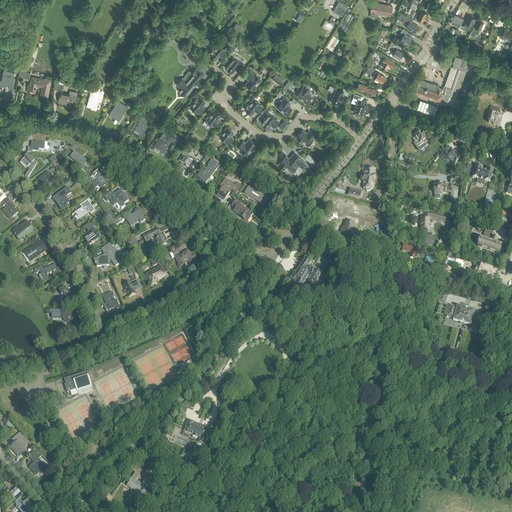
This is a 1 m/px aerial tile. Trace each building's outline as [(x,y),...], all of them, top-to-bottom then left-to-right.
[(414,6),(415,6),(418,0),(404,0),(402,5),(407,7),(409,2),(412,3),(410,8),(413,9),(414,6)] [(333,12),(342,17),(347,6),(339,1),(333,12)] [(370,12),(369,16),(377,18),(377,14),(390,16),(392,6),(372,2),(370,12)] [(424,17),(426,18),(427,14),(419,10),(418,13),(419,14),(417,18),(423,21),(424,17)] [(345,31),(354,16),(349,13),(340,28),(345,31)] [(406,27),(415,33),(419,26),(412,22),(413,20),(406,16),(406,17),(401,14),(398,19),(403,22),(403,21),(408,24),(406,27)] [(454,14),(450,24),(460,28),(464,19),(454,14)] [(474,20),(474,19),(469,16),(464,27),(470,29),(473,23),(475,20),(474,20)] [(472,32),(470,35),(475,37),(476,34),(478,35),(481,31),(481,30),(483,31),(485,26),(484,25),(485,23),(479,21),(475,28),(475,27),(472,32)] [(242,27),(236,23),(232,28),(238,32),(242,27)] [(406,44),(408,45),(412,38),(406,35),(408,32),(402,29),(399,35),(403,37),(400,41),(403,42),(402,44),(406,46),(406,44)] [(505,38),(511,41),(511,42),(511,31),(511,32),(505,29),(503,33),(501,32),(500,34),(500,35),(499,37),(505,40),(505,38)] [(327,48),(334,52),(340,40),(333,36),(327,48)] [(387,49),(390,51),(391,49),(394,51),(392,55),(399,59),(403,52),(398,49),(400,47),(391,41),(387,49)] [(227,52),(224,50),(225,49),(225,48),(223,46),(222,47),(219,44),(215,49),(213,48),(210,53),(211,54),(210,54),(216,59),(220,55),(223,57),(227,52)] [(438,44),(437,47),(474,56),(474,52),(438,44)] [(392,67),(394,63),(389,60),(390,58),(378,50),(376,53),(383,57),(384,57),(385,58),(380,64),(386,68),(387,68),(390,69),(391,67),(392,67)] [(417,79),(415,85),(414,85),(411,92),(447,104),(458,107),(461,99),(458,98),(456,97),(466,69),(467,70),(467,69),(470,61),(455,56),(453,62),(454,63),(452,67),(451,67),(443,88),(438,87),(439,85),(421,79),(421,81),(417,79)] [(235,68),(238,71),(242,66),(240,63),(240,62),(238,61),(236,61),(234,59),(226,68),(232,72),(235,68)] [(319,59),(316,65),(322,69),(326,63),(319,59)] [(13,77),(14,73),(17,73),(18,69),(2,65),(1,70),(5,71),(4,75),(0,74),(0,84),(7,86),(7,82),(10,83),(9,89),(13,90),(16,78),(13,77)] [(371,71),(373,72),(375,69),(372,68),(369,67),(365,72),(364,75),(367,76),(368,74),(369,74),(371,71)] [(192,74),(193,75),(187,82),(182,77),(176,85),(180,88),(178,91),(186,97),(196,85),(198,87),(202,82),(199,79),(203,75),(198,70),(197,71),(196,69),(192,74)] [(258,86),(256,85),(261,80),(258,77),(258,76),(256,74),(255,75),(254,75),(250,71),(245,76),(250,80),(246,85),(252,90),(253,89),(254,90),(258,86)] [(376,71),(372,77),(375,78),(375,79),(374,81),(377,83),(379,81),(382,83),(385,77),(378,73),(376,71)] [(284,80),(276,74),(273,77),(281,83),(284,80)] [(41,90),(40,95),(47,96),(50,80),(43,79),(43,80),(32,78),(30,90),(35,91),(36,85),(44,86),(43,91),(41,90)] [(62,90),(63,84),(58,83),(59,80),(56,80),(54,89),(62,90)] [(287,89),(292,82),(289,80),(284,87),(287,89)] [(374,96),(376,89),(365,85),(359,83),(357,89),(360,90),(361,88),(363,89),(362,91),(374,96)] [(88,100),(86,106),(91,108),(91,109),(96,110),(99,99),(97,98),(100,89),(98,88),(98,91),(91,89),(92,86),(88,85),(86,91),(90,91),(88,100)] [(297,95),(306,103),(311,97),(307,94),(310,91),(305,87),(302,90),(301,90),(299,91),(299,93),(297,95)] [(350,91),(344,88),(343,91),(336,88),(333,87),(331,90),(330,90),(330,92),(331,92),(334,93),(330,101),(331,102),(334,104),(335,103),(338,104),(340,100),(341,101),(344,96),(342,95),(343,94),(348,96),(350,91)] [(77,92),(70,91),(69,94),(60,92),(58,101),(74,105),(77,92)] [(360,115),(362,115),(367,103),(361,100),(362,97),(355,94),(353,98),(358,100),(353,112),(356,113),(354,116),(359,117),(360,115)] [(195,102),(191,107),(193,110),(193,111),(195,112),(196,112),(197,112),(200,114),(204,109),(201,107),(205,102),(199,97),(198,98),(197,97),(194,101),(195,102)] [(246,109),(245,110),(251,114),(255,110),(258,112),(262,107),(259,105),(260,104),(260,103),(258,102),(257,102),(254,99),(250,105),(248,103),(245,108),(246,109)] [(281,100),(276,106),(287,115),(291,109),(287,106),(290,103),(285,99),(282,101),(281,100)] [(118,100),(109,114),(112,117),(119,121),(120,119),(128,107),(118,100)] [(420,100),(417,109),(435,116),(438,106),(420,100)] [(502,112),(499,111),(500,109),(492,107),(491,108),(489,114),(490,114),(488,121),(489,121),(489,123),(492,124),(492,122),(494,122),(493,124),(499,125),(502,112)] [(215,110),(205,122),(211,127),(213,125),(216,127),(220,122),(217,119),(220,115),(215,110)] [(271,124),(274,127),(278,122),(275,119),(275,118),(273,116),(272,117),(270,114),(262,123),(268,128),(271,124)] [(147,124),(149,121),(142,116),(138,123),(136,121),(131,129),(134,130),(134,129),(138,131),(137,133),(141,135),(147,124)] [(286,121),(280,128),(283,130),(289,123),(286,121)] [(227,128),(220,137),(222,139),(222,140),(224,142),(226,142),(228,144),(233,139),(230,137),(233,133),(227,128)] [(162,141),(157,147),(166,153),(176,139),(173,137),(172,139),(166,135),(168,133),(164,131),(159,139),(162,141)] [(314,136),(309,132),(307,135),(302,131),(298,137),(297,139),(302,142),(303,141),(308,145),(310,143),(311,142),(313,141),(312,139),(313,139),(312,139),(314,136)] [(419,152),(428,146),(426,142),(427,142),(424,138),(425,137),(422,133),(421,134),(420,132),(414,136),(416,139),(413,140),(415,143),(413,144),(419,152)] [(239,147),(241,149),(241,150),(241,151),(243,153),(244,152),(247,155),(251,150),(252,151),(256,147),(255,145),(249,140),(246,144),(243,142),(239,147)] [(47,146),(47,143),(37,142),(37,143),(31,143),(31,148),(29,148),(28,152),(33,153),(33,151),(39,152),(39,149),(44,150),(47,150),(48,149),(49,148),(48,146),(47,146)] [(181,142),(175,150),(179,152),(185,144),(181,142)] [(461,157),(452,151),(450,154),(445,150),(439,157),(442,159),(444,156),(455,165),(461,157)] [(75,153),(73,155),(69,160),(70,159),(78,166),(82,168),(86,162),(75,153)] [(304,172),(305,171),(306,170),(306,168),(305,167),(307,165),(299,158),(300,158),(295,154),(289,160),(285,156),(280,162),(281,163),(279,165),(284,169),(286,167),(292,172),(296,167),(302,171),(303,172),(304,172)] [(308,154),(305,158),(315,166),(318,163),(308,154)] [(28,177),(37,164),(34,161),(28,155),(21,162),(27,168),(29,170),(25,176),(28,177)] [(179,162),(178,162),(181,164),(180,166),(185,169),(186,167),(188,169),(188,168),(192,170),(198,161),(193,158),(192,159),(187,155),(186,157),(183,155),(183,156),(179,162)] [(406,155),(404,163),(413,165),(415,158),(406,155)] [(57,161),(53,156),(48,160),(52,165),(57,161)] [(200,173),(197,177),(206,184),(219,166),(211,160),(207,166),(208,167),(202,174),(200,173)] [(53,166),(56,170),(61,166),(58,162),(53,166)] [(362,168),(361,173),(361,174),(362,174),(362,175),(363,175),(364,176),(363,176),(362,177),(361,178),(361,179),(361,180),(362,180),(362,181),(363,181),(363,182),(364,182),(363,189),(365,189),(365,190),(366,190),(366,191),(367,192),(368,192),(369,192),(370,192),(370,191),(371,190),(371,189),(373,190),(373,185),(374,185),(375,175),(374,175),(375,169),(371,169),(371,168),(371,167),(370,167),(370,166),(369,166),(364,166),(363,166),(362,166),(362,167),(362,168)] [(485,181),(490,183),(493,170),(488,169),(487,171),(480,170),(481,167),(476,166),(475,170),(474,173),(472,178),(475,179),(477,179),(478,179),(481,179),(481,180),(482,180),(485,180),(484,181),(485,181)] [(49,187),(48,186),(54,182),(48,173),(38,181),(45,189),(49,187)] [(94,175),(90,178),(92,181),(91,182),(96,188),(99,185),(101,188),(107,184),(101,175),(97,178),(94,175)] [(81,182),(77,177),(72,180),(76,186),(81,182)] [(463,186),(464,179),(451,178),(450,184),(463,186)] [(222,189),(217,195),(224,201),(229,194),(231,191),(236,195),(242,187),(237,183),(235,186),(225,179),(219,187),(222,189)] [(434,184),(434,191),(435,192),(435,199),(440,199),(440,195),(442,195),(442,193),(446,194),(447,188),(443,188),(441,186),(442,181),(439,181),(439,184),(434,184)] [(248,187),(244,194),(248,196),(254,200),(255,200),(263,205),(264,203),(267,205),(270,202),(260,195),(262,191),(256,187),(254,191),(252,190),(248,187)] [(53,198),(61,210),(65,208),(64,206),(69,203),(65,197),(71,194),(67,188),(56,195),(57,196),(53,198)] [(361,199),(363,193),(349,189),(347,196),(361,199)] [(114,195),(112,192),(107,196),(102,200),(105,203),(109,200),(114,206),(117,204),(120,209),(125,205),(124,204),(128,202),(121,193),(118,196),(116,193),(114,195)] [(13,204),(8,199),(7,199),(6,199),(1,204),(4,207),(6,205),(7,207),(3,212),(4,213),(11,220),(18,213),(13,207),(14,206),(13,204)] [(75,213),(77,216),(78,217),(80,220),(89,213),(91,215),(95,212),(89,203),(91,202),(89,200),(81,205),(83,208),(75,213)] [(241,203),(236,200),(231,207),(235,209),(233,212),(236,214),(237,213),(244,218),(243,219),(248,222),(250,218),(251,219),(251,218),(251,217),(253,215),(240,205),(241,203)] [(501,207),(499,213),(503,214),(501,217),(502,218),(501,221),(507,222),(508,220),(509,220),(511,214),(509,213),(510,211),(510,210),(507,209),(501,207)] [(140,210),(139,210),(138,209),(135,212),(136,213),(126,220),(131,227),(139,222),(141,224),(147,220),(140,210)] [(421,230),(429,230),(430,218),(446,223),(447,218),(432,214),(425,213),(425,217),(421,216),(421,230)] [(26,236),(26,237),(34,230),(27,221),(18,228),(18,227),(12,232),(18,239),(22,237),(23,238),(26,236)] [(351,237),(359,239),(360,234),(355,233),(355,230),(353,229),(354,223),(350,222),(350,224),(346,223),(345,228),(342,227),(341,232),(347,234),(347,237),(351,238),(351,237)] [(103,238),(100,234),(98,235),(93,228),(95,227),(93,224),(86,228),(91,235),(85,240),(90,247),(101,239),(103,238)] [(493,231),(486,228),(483,235),(484,236),(484,237),(483,237),(482,241),(481,241),(481,243),(480,247),(498,253),(499,251),(500,252),(502,246),(500,246),(501,244),(496,242),(496,240),(497,240),(491,237),(493,231)] [(158,243),(155,244),(158,250),(167,245),(163,237),(161,237),(160,235),(161,234),(159,230),(143,237),(146,243),(150,240),(157,237),(158,239),(156,240),(158,243)] [(132,244),(133,246),(138,243),(135,238),(124,244),(125,247),(132,244)] [(426,238),(424,244),(435,247),(437,241),(426,238)] [(25,253),(31,262),(46,252),(41,246),(43,245),(41,242),(25,253)] [(97,259),(94,261),(96,263),(95,263),(95,264),(97,267),(96,267),(97,267),(101,267),(107,266),(109,266),(108,261),(111,261),(112,262),(113,263),(113,264),(115,266),(115,267),(122,262),(121,259),(119,260),(119,258),(120,258),(119,257),(118,255),(117,253),(116,253),(115,252),(114,250),(113,249),(113,248),(112,247),(113,246),(114,246),(111,243),(101,250),(101,251),(103,250),(104,252),(103,253),(104,255),(104,256),(103,256),(101,257),(101,258),(98,259),(98,258),(97,259)] [(418,253),(421,254),(422,248),(420,248),(421,247),(418,246),(418,247),(412,245),(411,247),(404,245),(403,250),(402,250),(402,252),(403,252),(410,253),(409,259),(416,261),(418,253)] [(184,255),(181,257),(178,253),(177,250),(175,251),(173,248),(170,250),(172,253),(169,254),(172,259),(175,258),(176,261),(177,260),(179,264),(178,265),(181,269),(184,267),(183,266),(184,266),(184,265),(188,263),(191,268),(196,265),(188,251),(183,254),(184,255)] [(305,257),(296,273),(294,272),(290,279),(295,282),(293,286),(300,291),(308,277),(317,282),(322,274),(315,270),(314,271),(309,268),(312,261),(305,257)] [(451,259),(449,263),(463,268),(465,261),(456,257),(455,260),(451,259)] [(468,269),(465,276),(472,279),(473,276),(478,278),(485,280),(486,280),(487,280),(487,278),(487,277),(486,277),(487,274),(483,272),(485,267),(483,267),(484,264),(475,260),(474,263),(476,264),(474,271),(468,269)] [(58,270),(55,265),(43,271),(41,268),(35,271),(36,274),(39,272),(41,275),(39,276),(43,284),(50,280),(47,275),(58,270)] [(157,282),(156,281),(166,276),(161,267),(160,268),(146,275),(152,285),(157,282)] [(136,295),(134,290),(138,288),(136,282),(132,283),(131,283),(124,286),(126,291),(125,291),(124,292),(125,294),(126,295),(127,294),(129,298),(136,295)] [(71,302),(69,296),(68,296),(65,288),(59,290),(61,297),(59,298),(62,305),(71,302)] [(106,312),(113,309),(113,308),(115,306),(117,310),(119,309),(116,301),(113,302),(111,298),(114,297),(112,293),(110,294),(110,293),(103,296),(106,303),(107,302),(108,304),(104,306),(106,312)] [(438,303),(445,305),(448,296),(441,294),(438,303)] [(457,308),(450,306),(447,317),(453,319),(453,321),(471,326),(469,331),(476,333),(481,314),(475,313),(475,311),(457,306),(457,308)] [(56,311),(46,312),(47,314),(52,314),(52,319),(63,318),(63,319),(63,320),(64,320),(64,321),(65,322),(66,323),(67,323),(67,324),(68,324),(69,324),(70,324),(75,324),(74,313),(67,314),(66,310),(56,311)] [(269,333),(276,338),(279,334),(272,329),(269,333)] [(88,371),(64,379),(66,385),(67,384),(68,386),(65,387),(67,393),(77,389),(77,391),(91,387),(88,378),(90,377),(88,371)] [(2,420),(12,430),(16,427),(6,416),(2,420)] [(125,424),(120,426),(122,429),(136,421),(134,418),(125,424)] [(205,446),(211,430),(205,428),(204,430),(201,429),(202,428),(197,426),(197,427),(194,426),(194,424),(188,421),(184,432),(193,436),(192,438),(197,439),(198,438),(200,439),(203,440),(206,441),(204,446),(205,446)] [(25,451),(23,449),(29,444),(20,434),(12,440),(16,444),(12,448),(19,456),(25,451)] [(37,450),(29,457),(34,463),(29,467),(37,476),(42,471),(45,475),(50,471),(40,459),(43,456),(37,450)] [(136,500),(141,503),(150,489),(146,486),(145,488),(136,482),(140,476),(135,473),(126,486),(139,495),(136,500)] [(18,496),(19,498),(22,495),(16,488),(10,494),(15,499),(18,496)] [(21,502),(16,506),(20,511),(28,511),(34,507),(27,500),(23,504),(21,502)]
